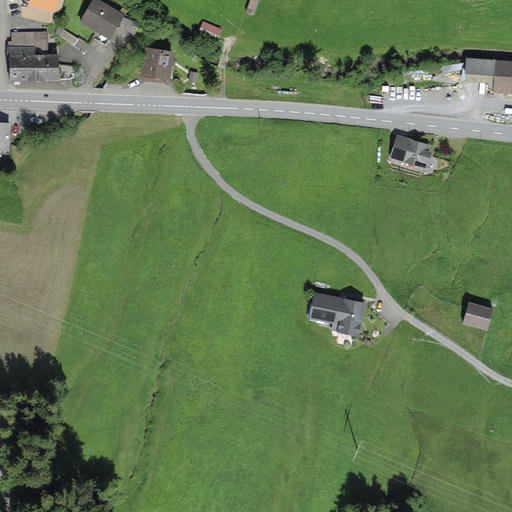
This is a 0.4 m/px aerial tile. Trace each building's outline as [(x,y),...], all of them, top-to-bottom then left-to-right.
[(57,0),(28,0),(27,6),(54,14),(57,0)] [(119,17),(94,0),(88,0),(76,19),(105,38),(119,17)] [(251,0),(249,7),(257,10),(260,0),(251,0)] [(220,32),(204,24),(200,33),(216,41),(220,32)] [(13,36),(12,80),(56,81),(57,60),(45,60),(45,37),(13,36)] [(148,54),(145,77),(169,80),(173,58),(148,54)] [(491,61),(465,59),(464,80),(489,83),(491,61)] [(511,62),(491,61),(489,83),(488,87),(511,89),(511,62)] [(9,124),(0,123),(0,151),(8,152),(9,124)] [(429,147),(396,138),(390,161),(423,169),(429,147)] [(363,305),(309,295),(304,322),(358,331),(363,305)] [(490,310),(466,303),(461,323),(485,329),(490,310)]
